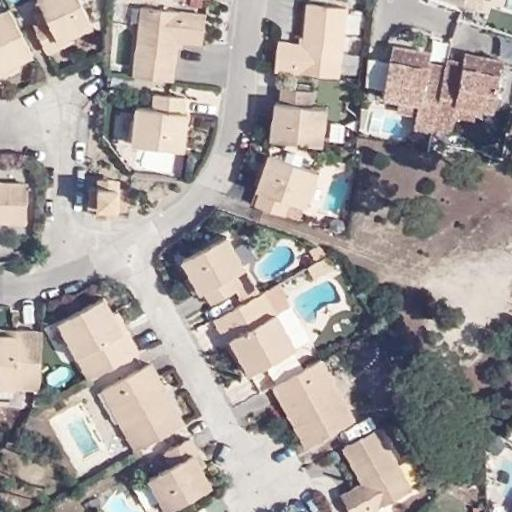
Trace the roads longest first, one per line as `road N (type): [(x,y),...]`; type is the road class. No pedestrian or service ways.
road 1 (residential): [(126,244),(195,203),(229,156),(256,0)]
road 2 (residential): [(266,498),(126,244)]
road 3 (residential): [(89,262),(50,119)]
